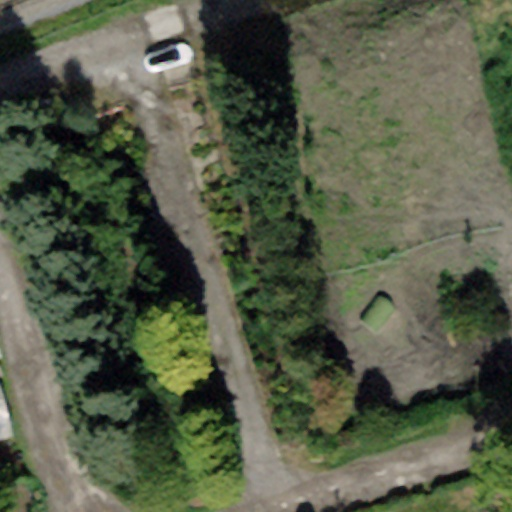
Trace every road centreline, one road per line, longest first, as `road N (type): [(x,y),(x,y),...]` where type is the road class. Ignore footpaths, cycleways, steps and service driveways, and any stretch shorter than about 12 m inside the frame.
road 1 (track): [(280,509),(132,37),(0,85)]
road 2 (track): [(270,511),(511,440)]
